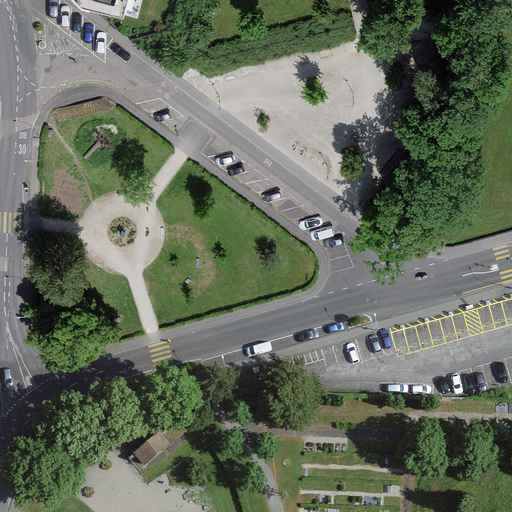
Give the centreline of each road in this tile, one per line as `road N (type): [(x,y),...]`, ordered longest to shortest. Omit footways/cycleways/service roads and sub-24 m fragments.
road 1 (secondary): [(511,263),(98,373),(39,406)]
road 2 (unclassified): [(6,0),(16,69),(6,327),(39,406)]
